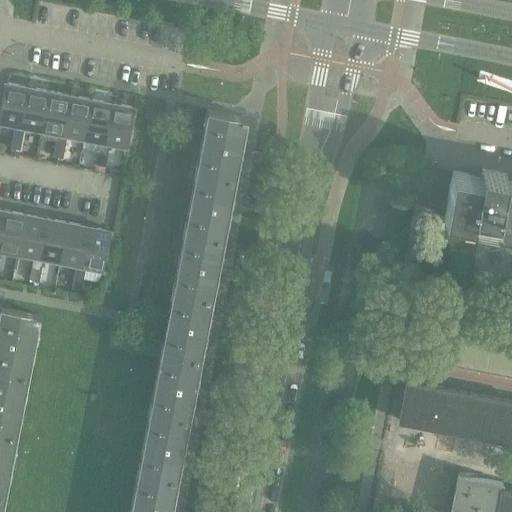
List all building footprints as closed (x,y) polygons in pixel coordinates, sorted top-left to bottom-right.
[(20,126),(27,87),(5,83),(0,108),(0,122),(15,125),(20,126)] [(41,130),(49,91),(27,87),(20,126),(25,127),(41,130)] [(62,135),(70,95),(49,91),(41,130),(57,134),(62,135)] [(83,139),(91,99),(70,95),(62,135),(67,135),(83,139)] [(104,143),(112,103),(91,99),(83,139),(100,142),(104,143)] [(127,147),(135,108),(112,103),(104,143),(109,144),(127,147)] [(207,110),(196,169),(235,177),(246,118),(207,110)] [(22,139),(25,127),(20,126),(15,125),(13,137),(22,139)] [(65,147),(67,135),(62,135),(57,134),(55,145),(65,147)] [(20,151),(22,139),(13,137),(10,149),(20,151)] [(107,155),(109,144),(104,143),(100,142),(97,154),(107,155)] [(62,159),(65,147),(55,145),(53,157),(62,159)] [(105,167),(107,155),(97,154),(95,165),(105,167)] [(235,177),(196,169),(184,230),(223,238),(235,177)] [(481,169),(481,170),(480,177),(462,173),(453,171),(447,201),(445,210),(444,217),(511,229),(511,182),(505,182),(506,173),(481,169)] [(17,254),(25,214),(4,210),(0,229),(0,250),(1,250),(17,254)] [(39,258),(46,218),(25,214),(17,254),(33,257),(39,258)] [(60,262),(67,222),(46,218),(39,258),(43,259),(60,262)] [(81,266),(89,226),(67,222),(60,262),(76,265),(81,266)] [(103,270),(111,230),(89,226),(81,266),(86,267),(103,270)] [(223,238),(184,230),(173,289),(212,297),(223,238)] [(41,270),(43,259),(39,258),(33,257),(31,268),(41,270)] [(83,278),(86,267),(81,266),(76,265),(74,277),(83,278)] [(39,282),(41,270),(31,268),(29,280),(39,282)] [(81,290),(83,278),(74,277),(71,288),(81,290)] [(212,297),(173,289),(161,350),(200,358),(212,297)] [(0,308),(0,310),(0,370),(28,376),(40,316),(0,308)] [(200,358),(161,350),(149,410),(189,418),(200,358)] [(0,370),(0,433),(16,436),(28,376),(0,370)] [(511,511),(511,400),(406,380),(399,420),(511,441),(511,490),(502,488),(503,483),(457,474),(458,469),(457,469),(448,511),(511,511)] [(189,418),(149,410),(138,470),(177,478),(189,418)] [(0,433),(0,495),(5,496),(16,436),(0,433)] [(170,511),(177,478),(138,470),(129,511),(170,511)] [(390,483),(379,481),(377,492),(387,494),(390,483)]
